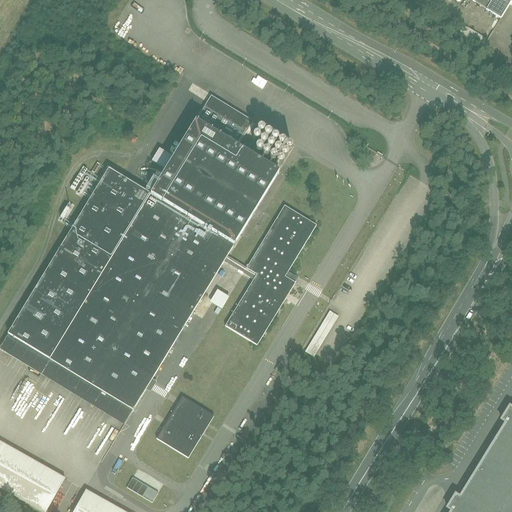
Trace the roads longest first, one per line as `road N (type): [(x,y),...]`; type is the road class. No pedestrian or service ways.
road 1 (secondary): [(480,283),(342,511)]
road 2 (secondary): [(434,86),(488,167),(491,233),(480,283)]
road 3 (secondary): [(287,0),(434,86)]
